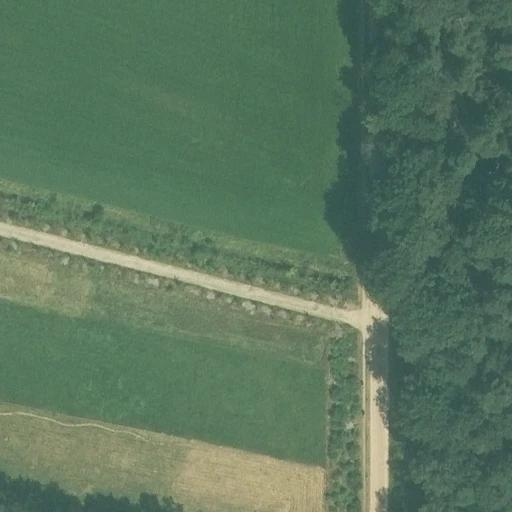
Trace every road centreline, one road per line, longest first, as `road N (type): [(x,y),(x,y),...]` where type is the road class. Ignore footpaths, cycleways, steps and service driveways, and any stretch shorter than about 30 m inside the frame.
road 1 (track): [(379,323),(0,227)]
road 2 (track): [(379,323),(378,0)]
road 3 (track): [(380,511),(379,323)]
